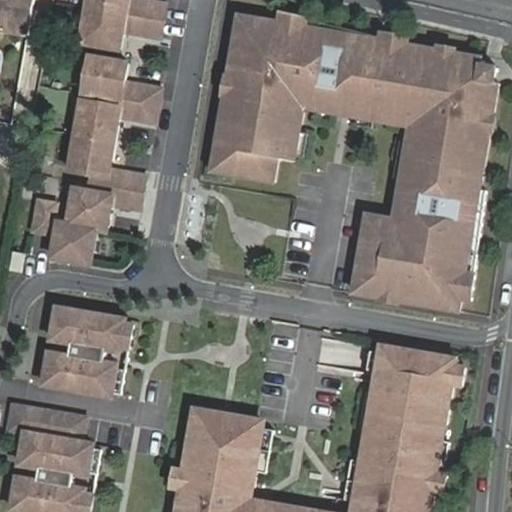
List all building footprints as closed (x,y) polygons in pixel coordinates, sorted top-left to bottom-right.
[(0,0),(0,24),(0,25),(0,30),(29,35),(34,0),(0,0)] [(92,0),(84,44),(123,51),(127,25),(135,26),(134,32),(164,37),(169,4),(143,0),(139,0),(139,5),(131,4),(131,0),(92,0)] [(285,14),(283,24),(410,46),(410,44),(285,14)] [(249,38),(252,19),(242,17),(239,36),(249,38)] [(283,24),(252,19),(249,38),(239,36),(231,79),(241,80),(238,97),(229,95),(217,162),(235,165),(233,175),(276,182),(280,159),(297,162),(307,108),(339,114),(340,106),(357,109),(356,117),(394,123),(396,116),(415,119),(414,127),(397,221),(370,216),(356,294),(461,312),(463,300),(483,191),(493,133),(483,131),(486,115),(496,117),(501,84),(497,83),(483,81),(486,66),(487,62),(458,55),(410,46),(283,24)] [(158,122),(163,90),(134,85),(133,90),(127,89),(128,84),(131,64),(93,57),(86,92),(109,96),(107,104),(85,101),(72,171),(88,174),(85,191),(71,188),(65,223),(50,221),(53,203),(35,200),(30,229),(53,234),(54,231),(60,232),(59,235),(55,258),(94,265),(100,230),(109,232),(114,204),(143,209),(148,176),(119,171),(118,178),(111,177),(112,169),(122,116),(123,108),(130,109),(128,117),(158,122)] [(483,81),(497,83),(500,69),(486,66),(483,81)] [(241,80),(231,79),(229,95),(238,97),(241,80)] [(356,117),(357,109),(340,106),(339,114),(356,117)] [(493,133),(496,117),(486,115),(483,131),(493,133)] [(414,127),(415,119),(396,116),(394,123),(414,127)] [(235,165),(217,162),(215,172),(233,175),(235,165)] [(488,192),(483,191),(463,300),(473,301),(488,192)] [(25,253),(14,251),(11,268),(22,270),(25,253)] [(129,313),(60,301),(55,334),(74,337),(72,350),(52,347),(46,379),(115,391),(116,387),(120,363),(121,359),(108,356),(110,343),(123,346),(124,342),(128,317),(129,313)] [(128,317),(124,342),(133,343),(137,319),(128,317)] [(447,419),(459,354),(383,341),(374,390),(374,391),(377,391),(371,428),(368,427),(368,428),(362,458),(362,459),(366,460),(363,480),(367,481),(364,499),(355,497),(352,511),(333,511),(334,511),(272,500),(272,505),(252,502),(253,493),(248,492),(250,480),(255,481),(258,465),(262,444),(258,443),(261,422),(263,415),(201,404),(196,432),(191,431),(185,465),(182,484),(177,511),(431,511),(432,506),(435,487),(439,468),(441,455),(441,454),(437,453),(440,435),(443,418),(447,419)] [(129,364),(120,363),(116,387),(125,389),(129,364)] [(374,391),(374,390),(367,389),(361,427),(368,428),(368,427),(371,428),(377,391),(374,391)] [(90,412),(16,399),(16,403),(34,406),(30,427),(86,437),(90,412)] [(34,406),(16,403),(12,425),(29,428),(23,459),(43,462),(41,475),(21,472),(15,504),(62,511),(84,511),(89,487),(89,484),(76,481),(78,468),(92,471),(92,467),(97,442),(97,439),(86,437),(30,427),(34,406)] [(275,424),(261,422),(258,443),(262,444),(258,465),(268,467),(275,424)] [(441,454),(441,455),(447,456),(450,437),(440,435),(437,453),(441,454)] [(105,443),(97,442),(92,467),(101,468),(105,443)] [(362,459),(362,458),(352,456),(345,496),(355,497),(364,499),(367,481),(363,480),(366,460),(362,459)] [(172,482),(182,484),(185,465),(175,463),(172,482)] [(449,470),(439,468),(435,487),(445,489),(449,470)] [(93,511),(97,489),(89,487),(84,511),(93,511)]
